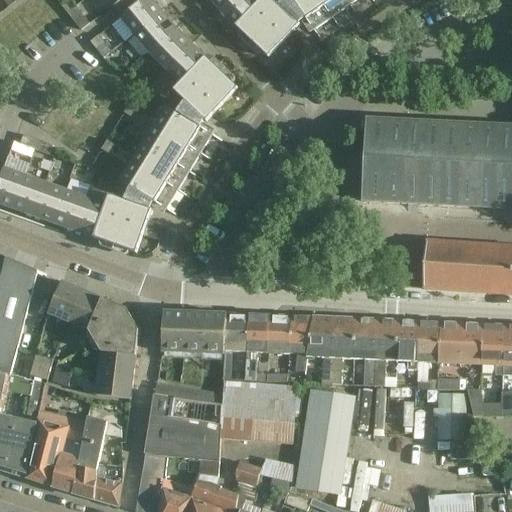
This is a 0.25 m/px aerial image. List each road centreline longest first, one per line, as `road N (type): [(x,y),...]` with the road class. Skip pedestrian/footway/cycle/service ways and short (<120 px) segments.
road 1 (residential): [(511,314),(164,290),(0,233)]
road 2 (unknown): [(0,179),(30,105),(74,42)]
